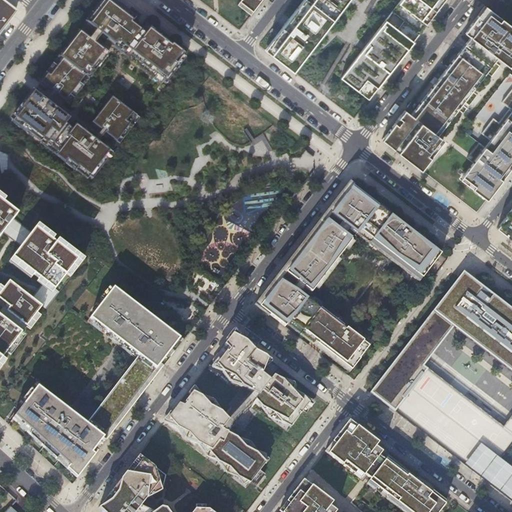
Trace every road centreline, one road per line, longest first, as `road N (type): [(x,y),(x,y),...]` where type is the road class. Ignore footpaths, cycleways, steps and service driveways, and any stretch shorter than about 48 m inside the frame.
road 1 (residential): [(73,511),(232,311)]
road 2 (residential): [(232,311),(354,146)]
road 3 (residential): [(468,0),(354,146)]
road 4 (residential): [(347,399),(494,511)]
road 5 (residential): [(354,146),(479,238)]
road 6 (residential): [(354,146),(241,52)]
road 7 (residential): [(232,311),(347,399)]
road 8 (residential): [(266,511),(347,399)]
